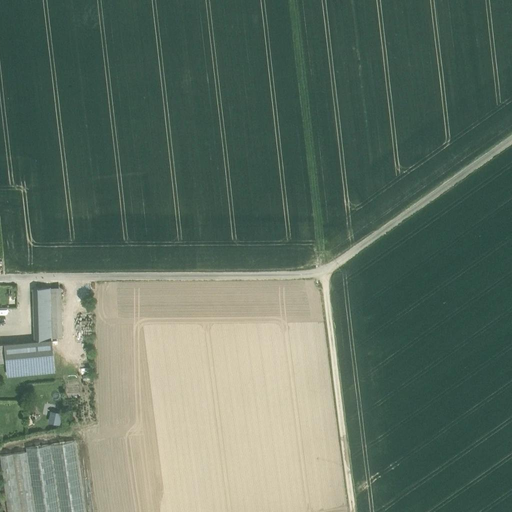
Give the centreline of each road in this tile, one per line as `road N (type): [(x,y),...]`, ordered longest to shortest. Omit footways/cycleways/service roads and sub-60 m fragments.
road 1 (track): [(511,140),(323,272),(0,279)]
road 2 (track): [(292,0),(351,511)]
